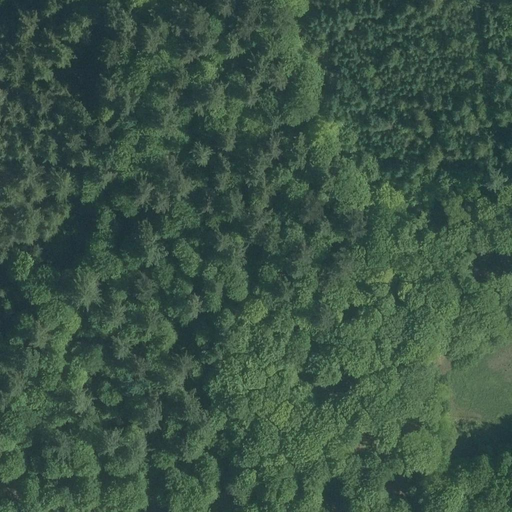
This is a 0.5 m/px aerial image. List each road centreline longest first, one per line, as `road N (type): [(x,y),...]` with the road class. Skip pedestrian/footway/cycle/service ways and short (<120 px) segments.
road 1 (track): [(94,455),(368,434)]
road 2 (track): [(368,434),(382,289),(468,238)]
road 3 (track): [(468,238),(491,176),(473,0)]
road 4 (track): [(94,455),(58,409),(0,363)]
